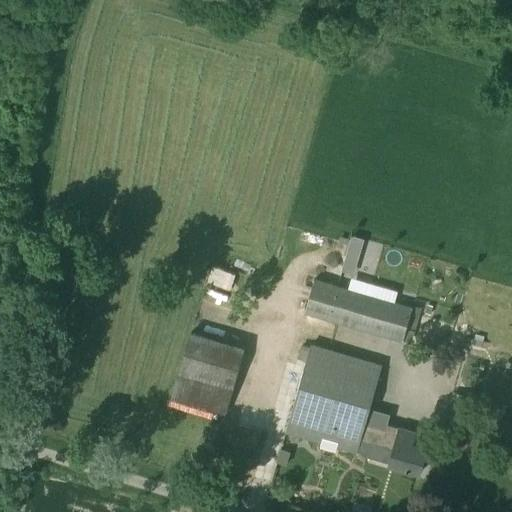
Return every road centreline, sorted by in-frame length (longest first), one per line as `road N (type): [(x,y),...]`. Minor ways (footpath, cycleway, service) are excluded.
road 1 (track): [(0,435),(59,54),(78,0)]
road 2 (unclassified): [(242,511),(0,440)]
